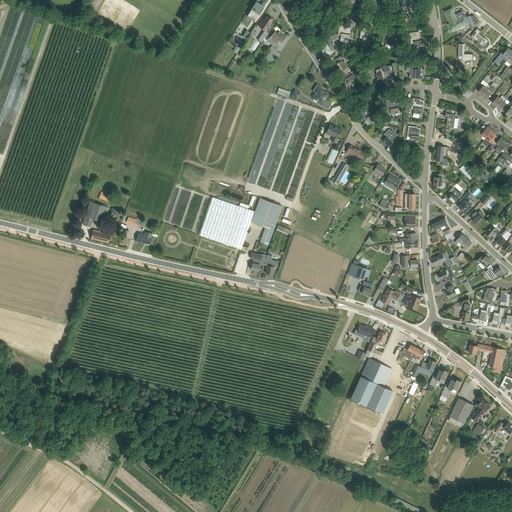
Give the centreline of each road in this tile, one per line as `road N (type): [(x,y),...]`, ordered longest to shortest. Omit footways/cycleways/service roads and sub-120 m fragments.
road 1 (tertiary): [(423,335),(347,303),(0,222)]
road 2 (track): [(26,440),(97,254)]
road 3 (residential): [(435,21),(387,22),(322,8),(289,17)]
road 4 (track): [(132,511),(26,440)]
road 5 (unclassified): [(433,320),(424,197)]
